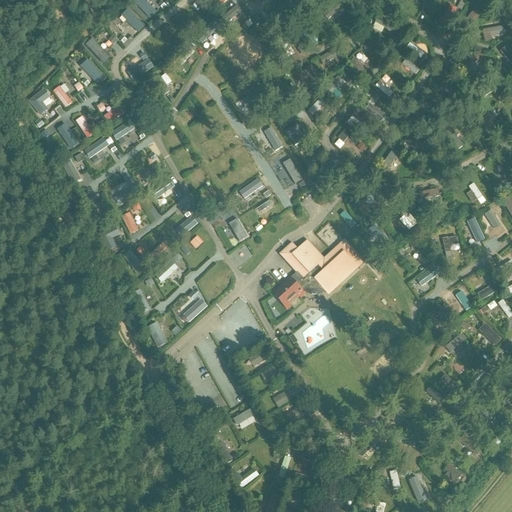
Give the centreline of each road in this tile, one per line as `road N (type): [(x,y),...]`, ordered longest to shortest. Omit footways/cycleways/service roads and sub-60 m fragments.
road 1 (track): [(140,373),(0,100)]
road 2 (track): [(140,373),(32,469),(3,511)]
road 3 (unclassified): [(213,511),(140,373)]
